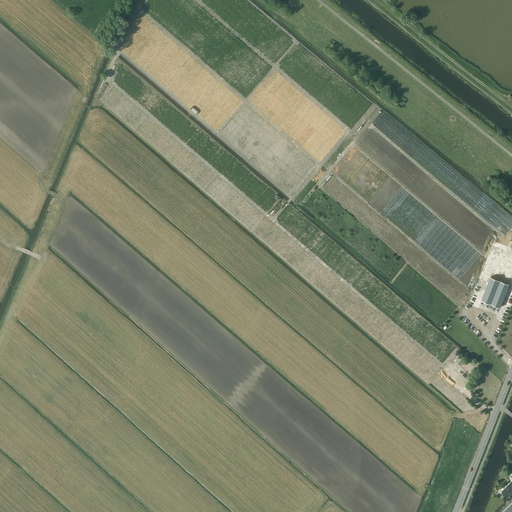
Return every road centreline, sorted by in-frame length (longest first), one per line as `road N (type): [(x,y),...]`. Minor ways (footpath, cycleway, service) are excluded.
road 1 (track): [(376,0),(511,107)]
road 2 (secondary): [(511,370),(465,489)]
